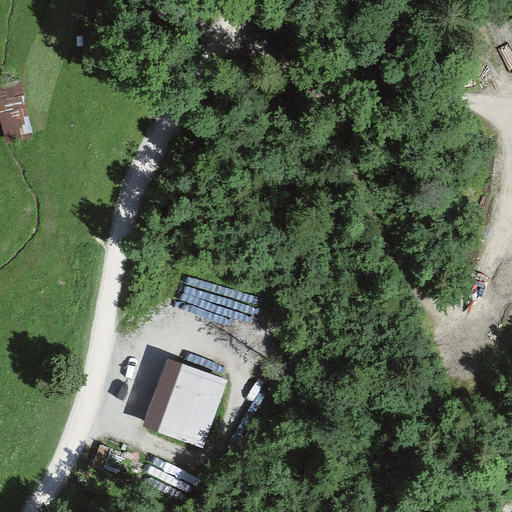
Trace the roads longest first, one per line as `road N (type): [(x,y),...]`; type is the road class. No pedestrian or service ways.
road 1 (unclassified): [(34,511),(85,405),(138,179),(243,0)]
road 2 (track): [(135,0),(222,32),(334,89),(460,99)]
road 3 (track): [(334,89),(348,151),(431,301)]
